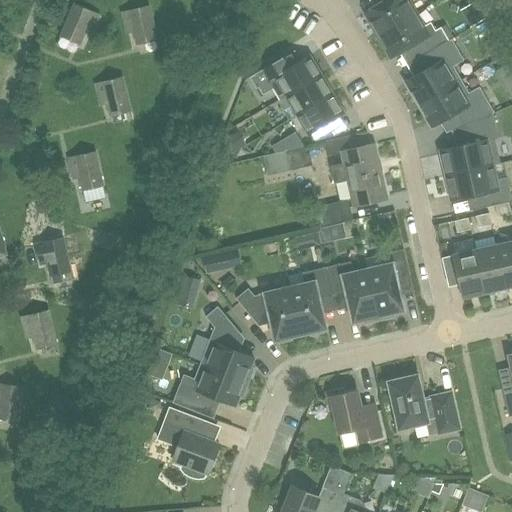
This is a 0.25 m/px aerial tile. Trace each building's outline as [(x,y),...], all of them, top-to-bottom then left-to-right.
[(364,14),(377,36),(417,13),(409,0),(385,0),(386,0),(364,14)] [(92,33),(100,15),(74,4),(60,35),(80,44),(85,31),(92,33)] [(136,44),(157,39),(149,6),(122,13),(126,32),(133,30),(136,44)] [(431,22),(425,25),(417,13),(377,36),(390,58),(412,45),(419,57),(422,56),(423,56),(452,39),(449,40),(441,27),(435,30),(431,22)] [(404,82),(418,105),(462,80),(454,66),(464,60),(452,39),(423,56),(429,67),(404,82)] [(273,88),(279,99),(321,75),(309,55),(286,69),(279,59),(250,77),(257,88),(259,87),(263,94),(273,88)] [(332,94),(321,75),(279,99),(277,100),(283,110),(292,105),(297,114),(332,94)] [(110,115),(130,110),(122,78),(95,84),(100,104),(106,102),(110,115)] [(479,86),(469,92),(462,80),(418,105),(431,127),(456,112),(463,124),(466,123),(466,125),(491,114),(494,112),(479,86)] [(343,113),(332,94),(297,114),(309,134),(310,133),(314,140),(335,135),(327,123),(343,113)] [(494,137),(497,136),(491,114),(466,125),(471,143),(439,151),(445,176),(493,165),(492,164),(499,163),(497,156),(499,156),(494,137)] [(387,199),(374,145),(353,150),(350,137),(325,142),(329,156),(341,154),(343,164),(331,167),(335,184),(347,181),(353,207),(387,199)] [(287,167),(308,162),(304,147),(268,156),(270,164),(286,161),(287,167)] [(82,190),(103,185),(95,152),(68,158),(72,177),(79,176),(82,190)] [(496,180),(493,165),(445,176),(451,201),(482,194),(485,207),(497,204),(509,201),(511,200),(511,194),(508,177),(496,180)] [(352,221),(349,206),(347,200),(319,207),(324,228),(352,221)] [(497,204),(500,216),(511,213),(509,201),(497,204)] [(479,215),(482,227),(494,224),(491,212),(479,215)] [(460,219),(463,231),(475,228),(472,216),(460,219)] [(63,238),(36,244),(29,245),(33,265),(47,262),(50,276),(70,271),(63,238)] [(511,285),(511,241),(497,245),(506,286),(511,285)] [(506,286),(497,245),(476,250),(485,291),(506,286)] [(383,266),(368,269),(379,320),(395,316),(394,312),(404,310),(397,279),(410,276),(404,249),(380,254),(383,266)] [(485,291),(476,250),(454,255),(463,296),(485,291)] [(206,274),(231,268),(227,251),(202,257),(206,274)] [(379,320),(368,269),(353,272),(351,261),(326,267),(332,294),(346,291),(353,322),(363,319),(364,323),(379,320)] [(319,297),(332,294),(326,267),(302,272),(305,284),(290,287),(301,334),(310,332),(310,336),(324,332),(323,328),(326,328),(319,297)] [(301,334),(290,287),(254,295),(247,289),(237,301),(256,318),(267,306),(269,306),(276,339),(279,339),(280,343),(292,340),(291,336),(301,334)] [(205,317),(214,328),(199,365),(248,384),(254,369),(250,368),(254,358),(224,346),(225,342),(238,332),(217,307),(205,317)] [(36,349),(56,344),(48,311),(21,317),(26,337),(32,335),(36,349)] [(511,353),(511,356),(509,357),(511,369),(511,388),(503,390),(509,418),(511,417),(511,353)] [(242,399),(248,384),(199,365),(194,379),(183,375),(172,404),(198,414),(205,395),(235,407),(238,397),(242,399)] [(401,382),(390,384),(398,419),(394,421),(397,434),(415,430),(414,425),(426,422),(426,421),(436,419),(439,434),(459,429),(451,394),(431,398),(431,399),(422,401),(416,378),(414,379),(413,375),(400,378),(401,382)] [(0,418),(18,421),(22,387),(0,384),(0,418)] [(343,391),(326,395),(330,411),(334,410),(339,434),(356,431),(359,443),(382,438),(376,411),(362,415),(357,392),(343,395),(343,391)] [(184,466),(182,470),(186,473),(189,476),(194,477),(198,478),(203,478),(205,473),(208,475),(220,446),(199,438),(205,423),(169,409),(158,440),(178,448),(173,461),(184,466)] [(400,489),(399,475),(384,476),(386,490),(400,489)] [(329,511),(337,493),(323,488),(319,497),(292,487),(285,506),(282,504),(278,511),(329,511)] [(365,511),(365,510),(363,503),(360,501),(358,500),(344,494),(336,511),(365,511)]
